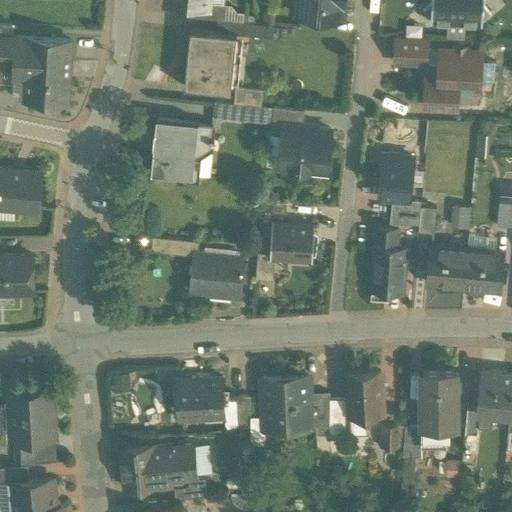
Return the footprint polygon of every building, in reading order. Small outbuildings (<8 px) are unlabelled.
[(298,0),(297,15),(342,19),(343,0),(298,0)] [(457,0),(431,0),(431,2),(423,10),(430,18),(430,22),(432,22),(448,23),(456,23),(457,0)] [(457,0),(456,23),(464,24),(480,24),(480,25),(482,25),(482,21),(491,13),(483,5),(483,0),(457,0)] [(226,4),(209,2),(209,6),(190,4),(189,16),(217,19),(225,20),(226,4)] [(225,20),(217,19),(216,31),(236,33),(236,34),(243,35),(245,22),(225,20)] [(456,23),(448,23),(447,37),(455,38),(456,23)] [(464,24),(456,23),(455,38),(464,38),(464,24)] [(11,25),(0,24),(0,37),(0,36),(11,36),(11,25)] [(216,31),(190,29),(184,86),(230,91),(236,34),(236,33),(216,31)] [(72,40),(16,36),(16,37),(11,36),(0,36),(0,37),(0,52),(15,53),(14,75),(26,76),(24,98),(68,101),(72,40)] [(426,37),(396,36),(395,62),(425,63),(426,37)] [(481,53),(440,50),(438,80),(426,79),(424,106),(456,108),(457,94),(473,94),(474,90),(479,90),(481,53)] [(263,89),(235,86),(234,103),(247,105),(261,106),(263,89)] [(234,103),(214,101),(213,117),(245,121),(247,105),(234,103)] [(304,110),(273,107),(270,135),(282,136),(283,124),(302,126),(304,110)] [(197,122),(158,118),(157,132),(154,131),(153,145),(155,145),(153,170),(192,174),(195,146),(212,147),(212,142),(214,142),(215,137),(213,137),(214,125),(197,124),(197,122)] [(302,126),(283,124),(282,136),(279,166),(291,168),(299,177),(309,169),(326,171),(331,129),(302,126)] [(400,153),(388,152),(385,154),(383,154),(379,197),(392,198),(392,199),(409,200),(413,157),(403,156),(400,153)] [(14,169),(0,167),(0,206),(1,207),(1,206),(10,207),(10,208),(38,210),(38,208),(36,208),(37,191),(40,191),(41,171),(40,171),(40,172),(27,171),(27,170),(24,170),(14,169)] [(286,201),(263,198),(262,211),(285,213),(286,201)] [(409,200),(392,199),(391,215),(419,217),(420,206),(421,201),(409,200)] [(511,202),(499,201),(497,225),(511,226),(511,202)] [(451,225),(469,227),(471,205),(453,203),(451,225)] [(436,207),(420,206),(419,225),(418,231),(434,233),(436,207)] [(419,217),(391,215),(389,227),(398,227),(398,223),(419,225),(419,217)] [(313,226),(273,223),(271,255),(271,256),(272,256),(288,257),(311,259),(313,226)] [(389,227),(377,226),(372,291),(371,297),(388,298),(388,292),(403,293),(406,247),(396,246),(398,227),(389,227)] [(200,241),(152,236),(151,251),(193,256),(194,251),(198,252),(200,241)] [(467,248),(429,244),(426,282),(463,286),(467,248)] [(504,252),(467,248),(463,286),(464,286),(464,287),(467,291),(476,292),(480,289),(480,287),(501,289),(504,252)] [(198,252),(194,251),(193,256),(190,287),(206,288),(205,294),(240,297),(244,256),(198,252)] [(31,254),(0,254),(0,290),(10,291),(13,294),(27,293),(30,290),(32,290),(31,254)] [(271,255),(258,254),(256,276),(271,277),(272,256),(271,256),(271,255)] [(457,370),(423,370),(423,407),(420,407),(420,426),(420,427),(421,427),(421,446),(446,446),(446,428),(453,428),(453,406),(457,405),(457,370)] [(511,394),(511,374),(480,371),(477,406),(477,407),(480,407),(493,409),(492,414),(510,416),(510,415),(511,394)] [(380,372),(347,373),(348,400),(349,416),(383,414),(380,372)] [(280,375),(261,376),(263,422),(290,421),(290,429),(310,428),(310,427),(309,394),(308,376),(281,377),(280,375)] [(223,377),(177,380),(179,419),(225,417),(223,377)] [(330,393),(309,394),(310,427),(316,427),(316,436),(329,436),(329,400),(330,393)] [(50,395),(10,397),(12,438),(53,435),(50,395)] [(250,396),(235,397),(236,429),(250,428),(250,396)] [(348,400),(329,400),(329,436),(349,435),(349,416),(348,400)] [(477,406),(467,405),(464,434),(477,435),(480,407),(477,407),(477,406)] [(398,426),(382,426),(382,448),(398,448),(398,426)] [(420,426),(405,426),(403,457),(421,457),(421,446),(421,427),(420,427),(420,426)] [(153,445),(121,449),(125,487),(157,484),(169,483),(168,477),(192,475),(192,471),(195,467),(194,452),(189,449),(189,445),(154,449),(153,445)] [(28,465),(0,467),(0,484),(11,483),(11,482),(29,480),(28,465)] [(29,480),(11,482),(11,483),(14,511),(62,507),(56,507),(53,478),(29,480)] [(205,478),(174,481),(175,499),(206,496),(205,478)]
